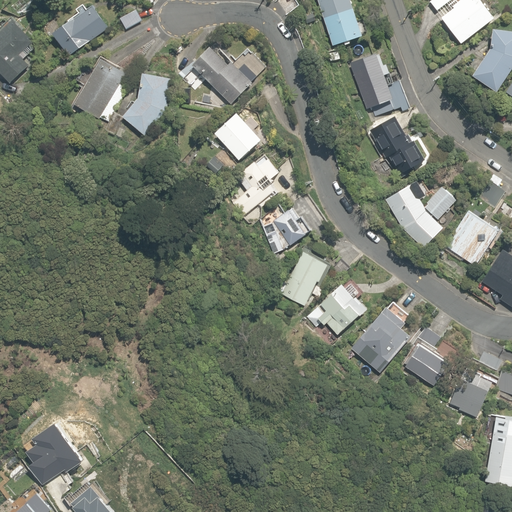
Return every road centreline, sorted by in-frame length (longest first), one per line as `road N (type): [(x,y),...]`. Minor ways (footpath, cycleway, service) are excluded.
road 1 (residential): [(178,18),(270,28),(287,52),(331,200),(353,232),(463,311),(511,327)]
road 2 (residential): [(511,169),(442,116),(390,0)]
